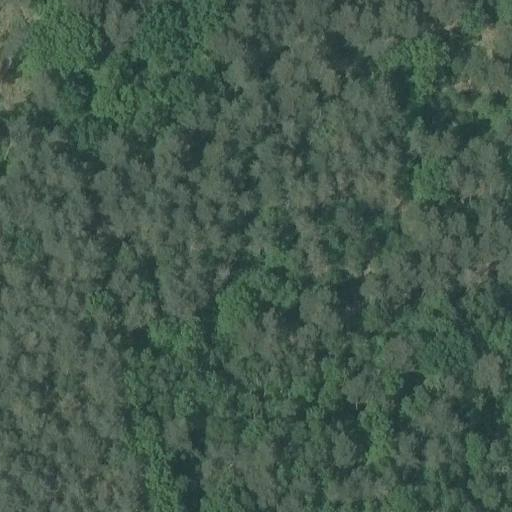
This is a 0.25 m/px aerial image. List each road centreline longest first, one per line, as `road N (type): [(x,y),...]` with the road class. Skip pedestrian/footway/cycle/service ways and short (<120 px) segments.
road 1 (track): [(64,152),(103,294),(142,511)]
road 2 (track): [(64,152),(11,0)]
